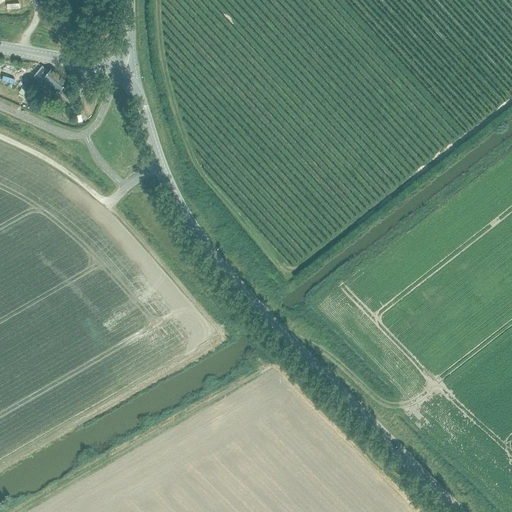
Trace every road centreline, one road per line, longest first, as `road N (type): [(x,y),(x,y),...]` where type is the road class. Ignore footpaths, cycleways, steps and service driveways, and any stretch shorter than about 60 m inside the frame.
road 1 (secondary): [(456,511),(212,255),(161,168)]
road 2 (unclassified): [(0,135),(44,155),(107,201),(161,168)]
road 3 (secondary): [(121,72),(0,46)]
